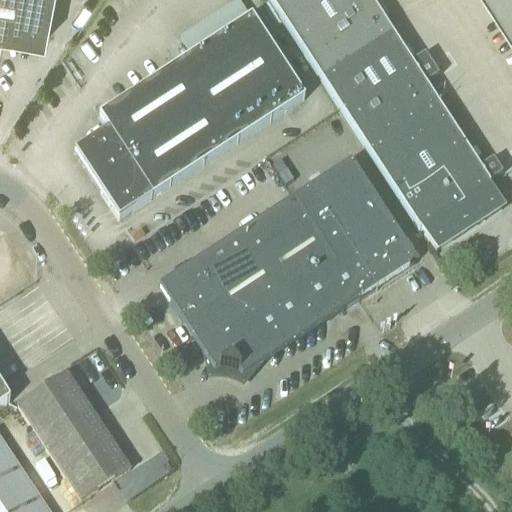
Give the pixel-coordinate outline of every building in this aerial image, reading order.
[(0,0),(0,36),(43,44),(51,0),(0,0)] [(435,255),(501,212),(487,191),(489,190),(487,187),(502,177),(493,164),(479,173),(366,0),(266,0),(419,235),(421,234),(435,255)] [(511,0),(488,0),(511,36),(511,0)] [(73,155),(99,195),(118,223),(303,102),(250,21),(98,120),(107,133),(73,155)] [(350,166),(310,192),(376,293),(407,273),(408,273),(412,267),(411,260),(410,259),(350,167),(350,166)] [(274,215),(297,250),(337,312),(339,315),(340,315),(340,316),(341,316),(376,293),(310,192),(274,215)] [(182,325),(297,250),(274,215),(158,291),(180,325),(181,325),(182,325)] [(339,315),(337,312),(297,250),(182,325),(181,325),(180,325),(201,357),(212,374),(213,375),(214,375),(218,372),(222,372),(226,373),(230,374),(234,375),(237,376),(240,380),(240,381),(241,381),(242,381),(263,367),(341,316),(340,316),(340,315),(339,315)] [(16,411),(79,506),(129,473),(66,378),(16,411)] [(0,411),(8,406),(0,393),(0,411)] [(0,511),(44,511),(0,444),(0,511)]
